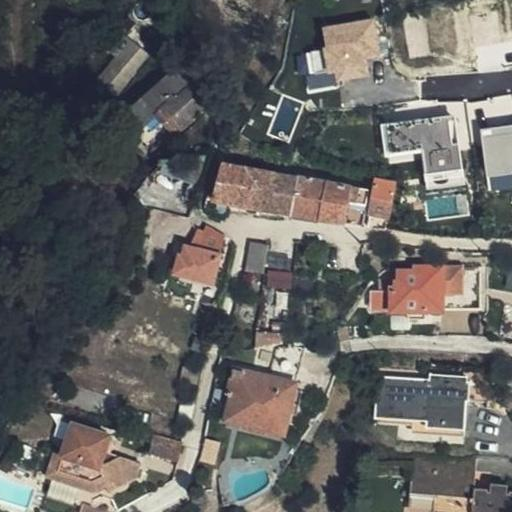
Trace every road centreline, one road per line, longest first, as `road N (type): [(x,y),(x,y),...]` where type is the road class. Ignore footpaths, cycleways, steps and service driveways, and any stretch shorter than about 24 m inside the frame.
road 1 (unclassified): [(511,242),(241,227),(180,485),(134,511)]
road 2 (unclassified): [(511,351),(471,343),(327,351),(315,377)]
